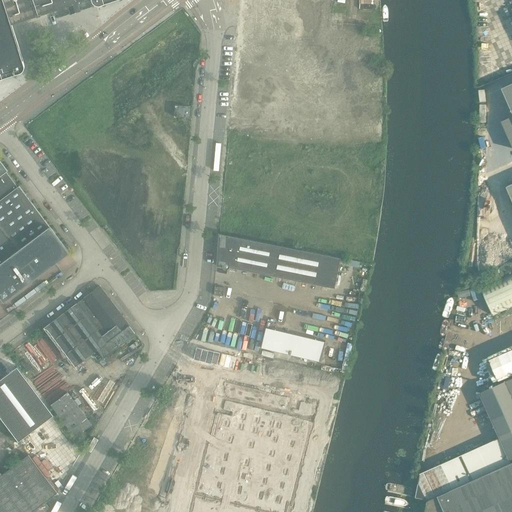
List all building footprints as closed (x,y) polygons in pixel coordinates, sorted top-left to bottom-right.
[(0,0),(0,78),(20,73),(21,72),(22,71),(23,70),(24,69),(24,68),(24,67),(24,66),(24,64),(12,26),(93,0),(93,2),(94,3),(95,3),(96,4),(97,4),(98,5),(99,5),(101,4),(114,0),(0,0)] [(239,0),(231,129),(320,135),(321,128),(328,129),(329,117),(330,110),(326,110),(326,104),(336,104),(338,61),(319,60),(322,0),(239,0)] [(350,90),(350,95),(364,96),(366,74),(352,73),(351,74),(345,74),(344,89),(350,90)] [(511,108),(511,116),(502,121),(511,143),(511,83),(503,88),(511,108)] [(176,105),(176,116),(191,117),(191,106),(176,105)] [(0,161),(0,297),(4,303),(69,254),(19,187),(18,188),(6,173),(8,171),(0,161)] [(218,265),(222,266),(222,267),(223,268),(223,269),(224,270),(225,270),(226,270),(227,270),(228,270),(228,269),(229,269),(229,268),(230,268),(275,277),(282,247),(240,238),(220,234),(218,265)] [(334,289),(340,259),(282,247),(275,277),(334,289)] [(511,274),(481,288),(493,315),(511,306),(511,274)] [(215,287),(214,296),(224,296),(224,288),(215,287)] [(73,308),(109,356),(113,352),(131,339),(135,336),(99,288),(77,305),(73,308)] [(109,356),(73,308),(43,330),(73,370),(97,352),(103,361),(109,356)] [(261,348),(320,362),(325,342),(266,328),(261,348)] [(0,380),(0,417),(19,442),(54,416),(33,388),(17,367),(0,380)] [(511,377),(480,392),(500,437),(510,459),(511,458),(511,377)] [(287,511),(288,507),(292,508),(312,426),(311,426),(315,409),(316,402),(223,380),(220,390),(219,396),(218,396),(191,506),(190,509),(189,511),(287,511)] [(68,393),(51,405),(64,423),(75,438),(80,435),(81,436),(95,426),(91,420),(89,421),(68,393)] [(420,473),(416,498),(428,501),(439,495),(511,463),(510,459),(500,437),(420,473)] [(511,511),(511,462),(511,463),(439,495),(446,511),(511,511)] [(428,501),(425,511),(446,511),(439,495),(428,501)]
